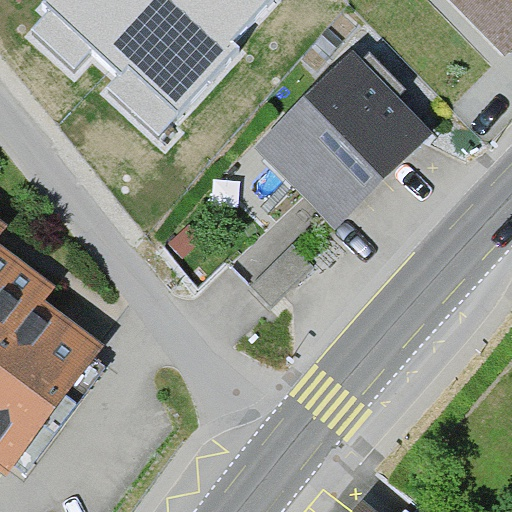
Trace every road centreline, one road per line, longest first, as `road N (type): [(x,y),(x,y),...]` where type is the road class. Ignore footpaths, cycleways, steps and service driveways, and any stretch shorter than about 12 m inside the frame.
road 1 (residential): [(286,452),(236,400),(0,97)]
road 2 (secondary): [(511,195),(286,452)]
